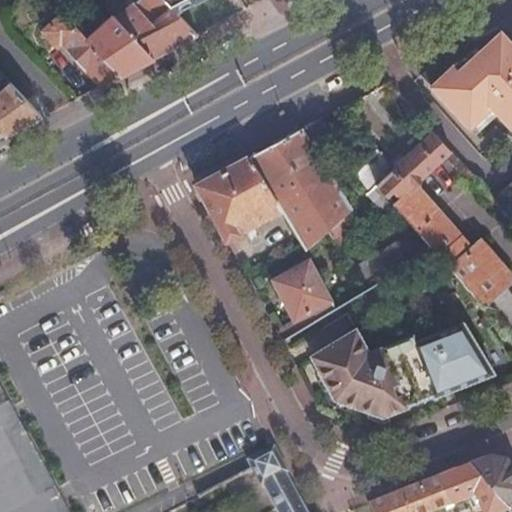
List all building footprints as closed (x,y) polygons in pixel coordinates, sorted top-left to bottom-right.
[(98,0),(74,0),(61,13),(68,19),(86,2),(98,14),(105,7),(98,0)] [(115,18),(153,58),(174,47),(197,35),(174,11),(163,0),(141,0),(158,17),(151,23),(133,4),(132,3),(115,18)] [(141,0),(137,0),(133,4),(151,23),(158,17),(141,0)] [(163,0),(174,11),(195,0),(163,0)] [(100,87),(120,76),(87,40),(68,19),(61,13),(51,22),(48,20),(44,24),(46,27),(41,31),(56,47),(59,44),(100,87)] [(87,40),(120,76),(135,68),(153,58),(115,18),(113,16),(106,22),(103,19),(99,23),(102,27),(87,40)] [(511,43),(506,38),(479,51),(468,61),(466,58),(453,65),(429,87),(469,130),(491,109),(511,131),(511,43)] [(25,127),(43,117),(10,82),(2,90),(0,86),(0,130),(6,137),(25,127)] [(250,157),(282,211),(302,246),(304,251),(325,232),(352,209),(318,152),(336,142),(330,129),(327,131),(320,119),(295,133),(250,157)] [(433,248),(511,337),(511,291),(506,285),(511,279),(511,273),(482,238),(471,247),(415,183),(451,151),(433,131),(394,166),(395,167),(377,184),(384,192),(388,196),(395,191),(400,197),(393,203),(433,248)] [(392,168),(379,149),(364,160),(366,162),(353,171),(369,190),(377,184),(395,167),(394,166),(392,168)] [(193,176),(198,185),(224,171),(247,159),(243,150),(193,176)] [(224,171),(198,185),(228,239),(234,251),(253,242),(246,230),(282,211),(250,157),(247,159),(224,171)] [(377,184),(369,190),(368,191),(375,200),(384,192),(377,184)] [(357,267),(370,287),(428,251),(415,231),(357,267)] [(294,320),(276,329),(283,341),(336,307),(308,260),(272,280),(294,320)] [(372,345),(362,325),(318,352),(341,394),(387,415),(412,406),(410,402),(437,392),(439,395),(496,373),(463,319),(413,338),(411,330),(372,345)] [(287,471),(274,446),(248,460),(262,484),(264,483),(280,511),(279,511),(306,511),(285,472),(287,471)] [(385,496),(370,502),(376,511),(426,511),(479,491),(488,511),(494,511),(510,506),(511,504),(511,464),(506,457),(494,454),(385,496)]
